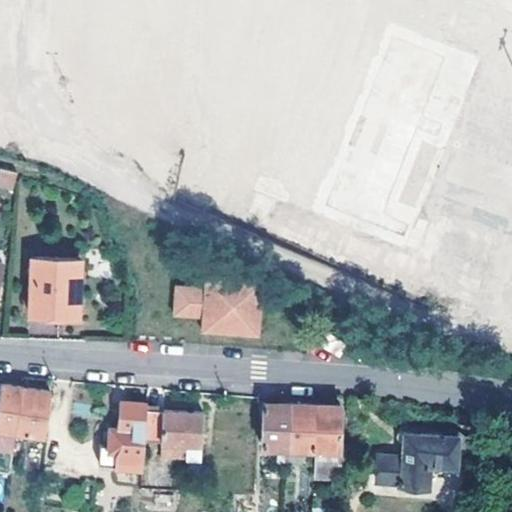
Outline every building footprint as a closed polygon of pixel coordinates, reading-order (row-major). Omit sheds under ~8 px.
[(0,169),(0,187),(8,189),(12,173),(0,169)] [(74,262),(26,259),(24,315),(72,318),(74,262)] [(197,293),(169,290),(167,319),(195,320),(194,334),(252,338),(256,283),(252,281),(199,278),(197,293)] [(311,346),(328,356),(332,358),(341,344),(319,333),(311,346)] [(0,455),(5,456),(8,432),(15,388),(0,386),(0,455)] [(8,432),(37,437),(43,392),(15,388),(8,432)] [(87,468),(136,469),(137,439),(137,409),(137,404),(116,403),(115,430),(92,431),(92,451),(87,451),(87,468)] [(283,465),(284,406),(270,405),(259,403),(256,449),(272,451),(271,465),(283,465)] [(308,452),(310,406),(298,406),(284,406),(283,465),(297,466),(298,451),(308,452)] [(312,469),(334,470),(341,470),(341,453),(334,452),(334,407),(321,407),(310,406),(308,452),(312,451),(312,469)] [(196,411),(137,409),(137,439),(154,440),(154,455),(193,456),(196,411)] [(398,460),(374,457),(372,483),(421,486),(423,466),(452,469),(453,438),(400,434),(398,460)] [(331,511),(332,500),(310,501),(309,511),(331,511)]
